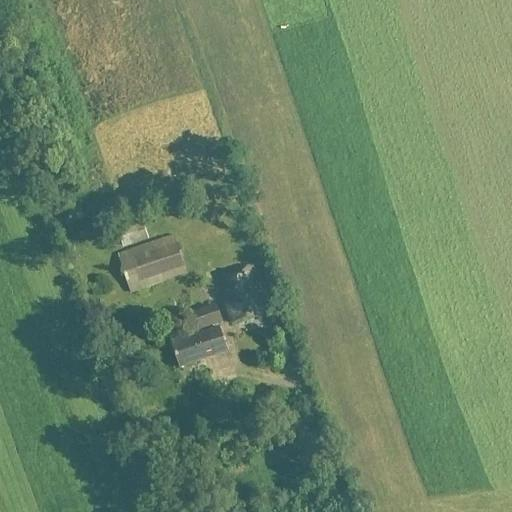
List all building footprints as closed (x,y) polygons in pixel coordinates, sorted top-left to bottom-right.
[(140,224),(116,232),(122,249),(146,240),(140,224)] [(174,249),(119,267),(129,296),(157,287),(154,281),(182,271),(174,249)] [(258,295),(248,270),(218,281),(225,300),(222,302),(231,327),(268,314),(261,294),(258,295)] [(196,333),(220,324),(214,305),(190,314),(196,333)] [(177,371),(225,354),(217,330),(169,347),(177,371)]
